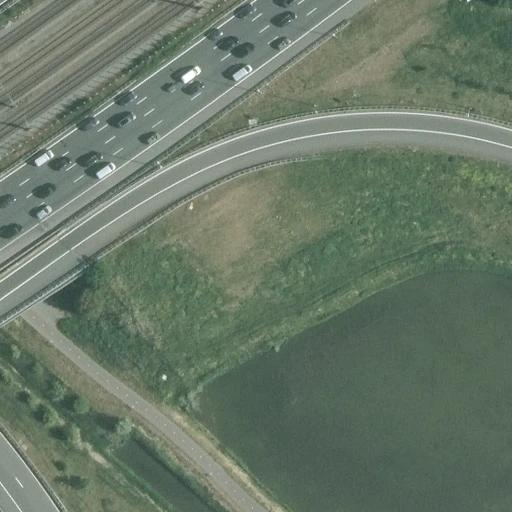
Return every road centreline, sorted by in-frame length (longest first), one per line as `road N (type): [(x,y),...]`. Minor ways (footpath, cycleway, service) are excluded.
road 1 (motorway): [(0,288),(155,186),(251,142),(397,122),(511,142)]
road 2 (motorway): [(0,216),(299,0)]
